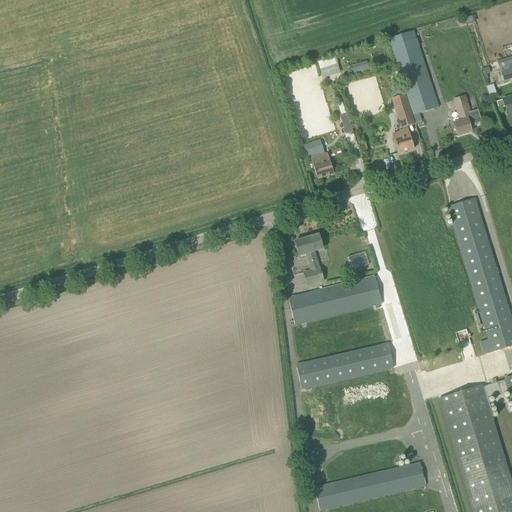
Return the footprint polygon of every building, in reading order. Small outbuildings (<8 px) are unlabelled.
[(412,31),(387,39),(404,94),(411,116),(437,108),(412,31)] [(335,57),(317,62),(321,76),(339,70),(335,57)] [(367,62),(352,67),(354,73),(369,68),(367,62)] [(488,66),(481,68),(483,75),(490,73),(488,66)] [(511,67),(508,69),(506,70),(500,72),(503,81),(511,79),(511,78),(511,67)] [(404,94),(391,99),(400,128),(414,124),(411,116),(404,94)] [(504,107),(507,115),(511,113),(511,96),(502,99),(502,100),(496,102),(498,109),(504,107)] [(469,126),(472,125),(473,126),(477,125),(478,123),(480,122),(477,111),(469,113),(466,105),(456,108),(460,122),(453,125),(457,136),(471,132),(469,126)] [(401,138),(393,141),(397,154),(413,149),(407,129),(399,132),(401,138)] [(319,143),(303,148),(306,156),(310,155),(311,159),(310,159),(317,179),(333,174),(327,154),(324,155),(319,143)] [(511,323),(474,199),(447,207),(453,227),(478,308),(483,324),(480,325),(476,312),(473,313),(478,330),(481,329),(481,327),(484,327),(485,332),(488,340),(480,343),(483,355),(492,353),(511,346),(511,323)] [(322,249),(318,235),(294,242),(298,256),(305,254),(310,270),(303,273),(307,286),(323,282),(314,252),(322,249)] [(365,279),(287,298),(294,326),(372,307),(365,279)] [(392,369),(387,345),(295,365),(301,390),(392,369)] [(505,380),(497,383),(501,394),(508,392),(511,403),(511,376),(504,379),(505,380)] [(481,386),(438,399),(472,511),(511,511),(511,486),(492,420),(485,399),(501,394),(497,383),(482,387),(481,386)] [(314,488),(319,511),(424,487),(419,464),(314,488)]
